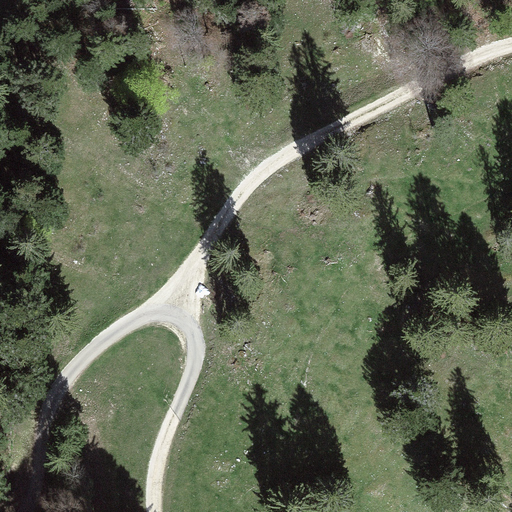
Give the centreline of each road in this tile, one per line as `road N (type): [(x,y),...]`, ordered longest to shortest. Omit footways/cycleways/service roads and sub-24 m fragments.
road 1 (track): [(0,481),(39,456),(47,420),(78,363),(170,303),(190,329),(195,357),(162,444),(155,511)]
road 2 (track): [(170,303),(224,214),(268,165),(511,44)]
